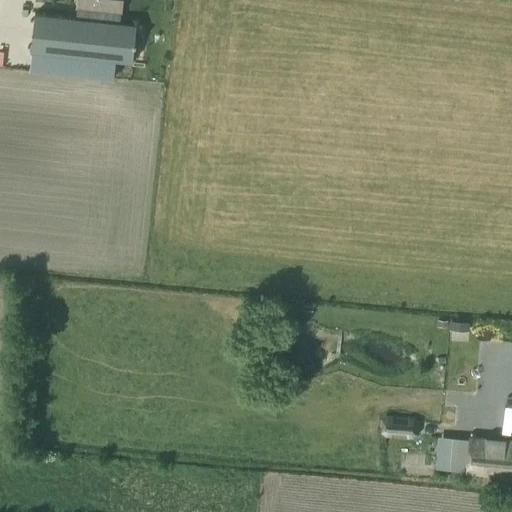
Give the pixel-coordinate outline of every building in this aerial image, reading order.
[(78,0),(77,15),(122,20),(123,11),(118,10),(118,0),(78,0)] [(33,13),(29,52),(131,62),(135,24),(33,13)] [(468,325),(449,323),(449,331),(467,333),(468,325)] [(381,422),(380,433),(383,439),(409,442),(414,437),(415,424),(410,419),(386,417),(381,422)] [(458,461),(460,430),(446,429),(445,460),(458,461)] [(511,443),(464,440),(461,478),(511,482),(511,443)]
